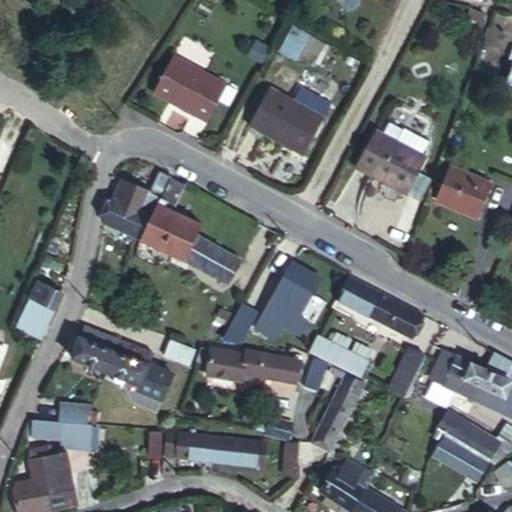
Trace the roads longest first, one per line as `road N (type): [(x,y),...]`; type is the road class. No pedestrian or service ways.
road 1 (residential): [(111,154),(122,143),(170,154),(511,343)]
road 2 (residential): [(0,467),(73,284),(111,154)]
road 3 (residential): [(93,511),(189,484),(219,489),(256,511)]
road 4 (residential): [(111,154),(0,84)]
